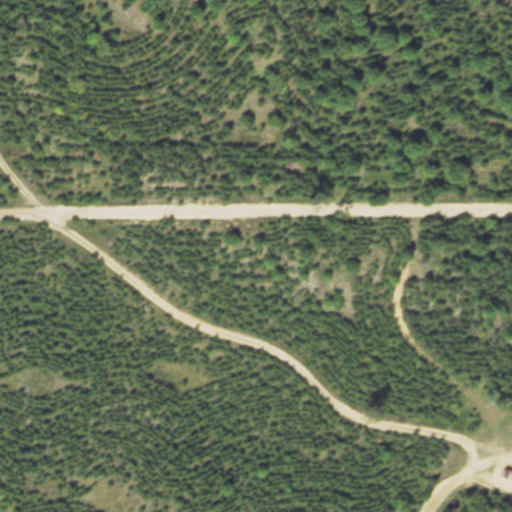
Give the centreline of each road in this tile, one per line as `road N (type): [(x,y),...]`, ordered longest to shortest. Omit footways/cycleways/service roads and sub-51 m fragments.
road 1 (track): [(477,467),(473,444),(356,417),(284,352),(198,328),(59,229),(47,202),(0,155)]
road 2 (residential): [(0,214),(511,212)]
